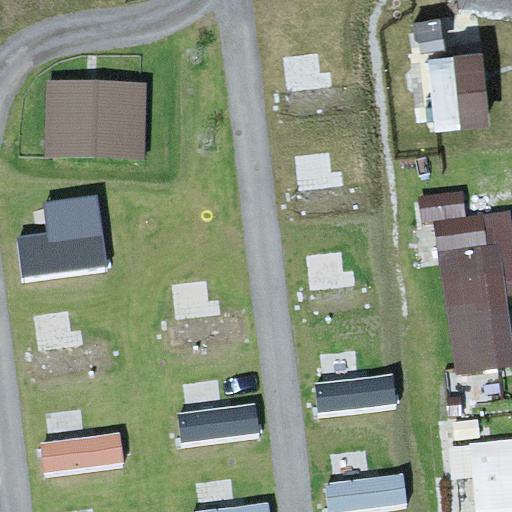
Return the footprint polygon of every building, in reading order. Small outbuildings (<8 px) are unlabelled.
[(435,43),(436,121),(490,120),(489,42),(435,43)] [(357,67),(281,84),(288,117),(365,99),(357,67)] [(150,78),(51,75),(49,154),(148,157),(150,78)] [(299,216),(376,198),(368,167),(292,185),(299,216)] [(46,198),(50,226),(20,230),(27,277),(112,264),(100,189),(46,198)] [(458,374),(511,366),(511,273),(501,199),(434,208),(458,374)] [(382,269),(304,282),(309,312),(387,299),(382,269)] [(247,301),(169,307),(172,339),(250,333),(247,301)] [(110,333),(35,345),(39,365),(113,353),(110,333)] [(46,442),(48,464),(124,459),(122,437),(46,442)] [(468,511),(511,511),(511,440),(466,442),(468,511)]
